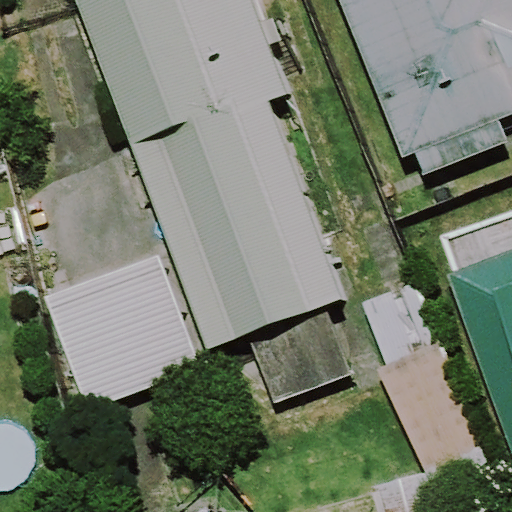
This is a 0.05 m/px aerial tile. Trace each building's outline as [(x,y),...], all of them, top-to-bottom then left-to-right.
[(288,92),(253,0),(76,0),(207,348),(342,297),(268,99),(288,92)] [(511,0),(340,0),(402,157),(415,152),(423,174),(508,140),(499,118),(511,112),(511,0)] [(511,247),(448,271),(511,451),(511,247)] [(201,367),(158,253),(45,295),(88,409),(201,367)] [(419,280),(363,301),(388,366),(379,369),(426,492),(490,467),(419,280)]
